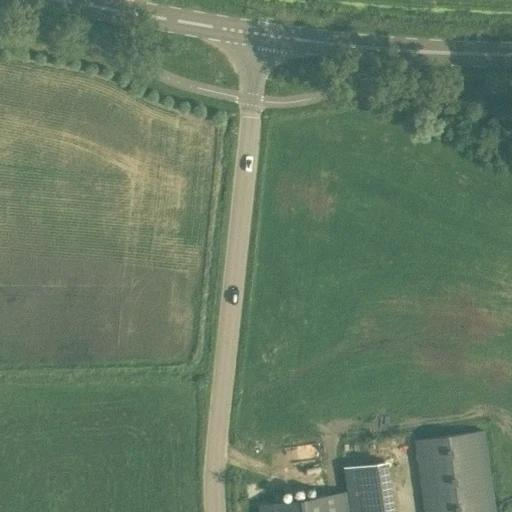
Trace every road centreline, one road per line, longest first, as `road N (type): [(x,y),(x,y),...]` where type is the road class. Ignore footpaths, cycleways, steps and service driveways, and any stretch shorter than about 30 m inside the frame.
road 1 (tertiary): [(217,511),(221,392),(260,34)]
road 2 (secondary): [(260,34),(511,52)]
road 3 (secondary): [(260,34),(50,0)]
road 4 (track): [(511,149),(352,91)]
